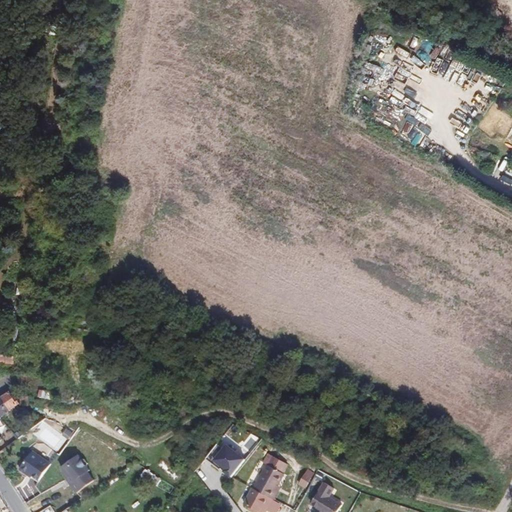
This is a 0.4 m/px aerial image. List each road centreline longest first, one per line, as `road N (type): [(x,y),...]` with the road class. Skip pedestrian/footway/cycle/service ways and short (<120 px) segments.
road 1 (track): [(478,511),(353,476),(221,409),(149,444),(80,417),(40,412)]
road 2 (track): [(511,192),(468,168),(442,133),(442,97),(428,82)]
road 3 (track): [(396,0),(511,53)]
